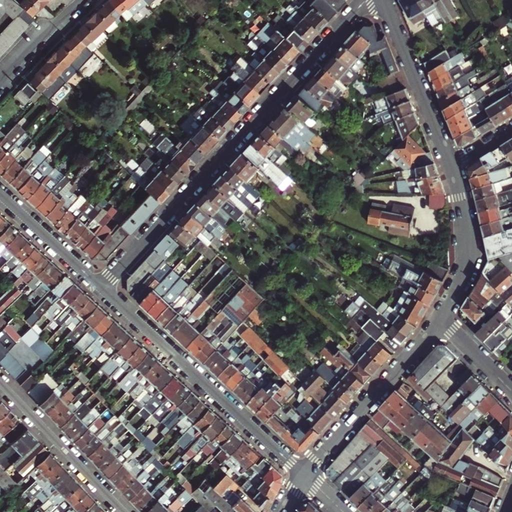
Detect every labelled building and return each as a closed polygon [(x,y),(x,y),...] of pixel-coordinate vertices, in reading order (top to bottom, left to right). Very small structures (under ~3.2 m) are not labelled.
[(1,0),(5,12),(13,20),(18,14),(23,9),(11,0),(1,0)] [(45,6),(38,0),(20,0),(18,2),(24,8),(33,18),(45,6)] [(146,5),(141,0),(111,0),(110,2),(122,15),(128,22),(146,5)] [(326,21),(309,5),(303,0),(298,0),(292,7),(317,31),(326,21)] [(336,11),(323,0),(313,0),(309,5),(326,21),(336,11)] [(323,0),(336,11),(345,1),(344,0),(323,0)] [(413,25),(427,18),(416,0),(401,0),(400,1),(410,20),(413,25)] [(431,25),(449,15),(440,0),(439,0),(436,2),(434,0),(416,0),(427,18),(431,25)] [(440,0),(449,15),(455,12),(448,0),(440,0)] [(105,32),(122,15),(110,2),(103,7),(91,17),(105,32)] [(287,24),(307,42),(317,31),(292,7),(289,5),(285,10),(293,17),(287,24)] [(23,9),(18,14),(30,25),(35,20),(33,18),(24,8),(23,9)] [(30,25),(18,14),(13,20),(24,31),(30,25)] [(298,51),(307,42),(287,24),(277,14),(272,19),(281,28),(278,32),(298,51)] [(98,47),(93,42),(105,32),(91,17),(78,29),(79,30),(74,34),(87,47),(93,53),(98,47)] [(24,31),(13,20),(7,26),(19,37),(24,31)] [(298,51),(278,32),(265,20),(260,25),(267,32),(272,36),(269,39),(273,42),(268,46),(287,64),(298,51)] [(378,37),(373,24),(364,22),(357,30),(373,44),(380,41),(386,39),(385,36),(378,37)] [(7,26),(2,32),(13,43),(19,37),(7,26)] [(489,35),(492,33),(488,26),(481,30),(486,37),(489,35)] [(250,46),(256,52),(279,73),(287,64),(268,46),(249,29),(243,36),(248,40),(252,44),(250,46)] [(345,44),(360,58),(373,44),(357,30),(345,44)] [(2,32),(0,34),(0,41),(8,49),(13,43),(2,32)] [(93,53),(87,47),(74,34),(69,39),(68,39),(57,50),(71,64),(77,69),(93,53)] [(480,41),(483,46),(492,41),(489,35),(486,37),(480,41)] [(373,44),(372,49),(371,56),(382,52),(391,75),(393,74),(399,71),(386,39),(380,41),(373,44)] [(8,49),(0,41),(0,52),(3,55),(8,49)] [(345,44),(336,52),(354,70),(363,61),(360,58),(345,44)] [(71,64),(57,50),(46,62),(65,81),(77,69),(71,64)] [(428,73),(451,59),(446,50),(424,63),(428,73)] [(279,73),(256,52),(253,56),(261,63),(255,70),(269,83),(279,73)] [(354,70),(336,52),(325,64),(348,85),(354,90),(364,79),(354,70)] [(428,73),(432,82),(456,68),(453,62),(463,56),(461,52),(451,59),(428,73)] [(269,83),(255,70),(246,62),(243,66),(238,61),(231,68),(259,94),(269,83)] [(49,98),(65,81),(46,62),(34,74),(35,75),(30,81),(49,98)] [(348,85),(325,64),(316,75),(339,96),(348,85)] [(460,65),(456,68),(432,82),(436,92),(464,76),(463,73),(460,65)] [(237,85),(238,83),(240,85),(233,92),(248,106),(259,94),(231,68),(227,73),(235,80),(233,82),(237,85)] [(457,91),(462,88),(460,83),(463,81),(475,75),(473,71),(464,76),(436,92),(440,101),(457,91)] [(380,79),(386,96),(399,91),(393,74),(391,75),(380,79)] [(331,107),(340,97),(339,96),(316,75),(298,94),(318,113),(327,104),(331,107)] [(154,81),(140,96),(144,100),(158,85),(154,81)] [(223,97),(241,114),(248,106),(233,92),(223,82),(214,89),(223,97)] [(27,83),(21,89),(31,99),(37,93),(27,83)] [(511,112),(511,94),(506,85),(505,83),(497,89),(503,99),(511,112)] [(376,100),(381,112),(410,100),(405,88),(399,91),(386,96),(376,100)] [(31,99),(21,89),(15,96),(25,106),(31,99)] [(218,100),(215,104),(234,122),(241,114),(223,97),(214,89),(211,93),(218,100)] [(448,120),(465,109),(479,100),(485,97),(481,90),(477,92),(475,90),(461,99),(444,110),(448,120)] [(440,101),(444,110),(461,99),(457,91),(440,101)] [(298,94),(288,105),(305,121),(311,115),(315,118),(318,113),(298,94)] [(496,127),(505,121),(495,104),(489,108),(485,101),(490,97),(488,94),(485,97),(479,100),(484,109),(489,117),(496,127)] [(137,108),(144,100),(140,96),(138,98),(132,105),(137,108)] [(207,111),(226,129),(234,122),(215,104),(206,96),(203,98),(209,103),(212,106),(207,111)] [(505,121),(511,117),(511,112),(503,99),(497,102),(495,99),(492,100),(495,104),(505,121)] [(385,124),(393,120),(414,112),(410,100),(381,112),(385,124)] [(209,103),(204,108),(207,111),(212,106),(209,103)] [(127,119),(137,108),(132,105),(123,114),(122,115),(127,119)] [(305,121),(288,105),(279,114),(310,142),(315,137),(318,133),(312,127),(308,124),(305,121)] [(452,129),(469,118),(465,109),(448,120),(452,129)] [(62,111),(58,115),(65,122),(69,118),(62,111)] [(192,116),(195,119),(217,140),(226,129),(207,111),(202,117),(193,111),(190,114),(192,116)] [(393,120),(402,142),(408,136),(419,124),(414,112),(393,120)] [(312,145),(310,142),(279,114),(276,118),(271,124),(285,136),(292,144),(295,146),(299,149),(303,145),(308,150),(312,145)] [(318,121),(315,118),(311,115),(305,121),(308,124),(312,127),(318,121)] [(473,127),(477,124),(473,115),(469,118),(452,129),(456,138),(473,127)] [(184,132),(195,119),(192,116),(180,129),(184,132)] [(478,139),(496,127),(489,117),(477,124),(473,127),(478,139)] [(69,118),(65,122),(72,129),(76,124),(69,118)] [(217,140),(195,119),(184,132),(187,135),(185,138),(203,155),(217,140)] [(0,160),(28,130),(20,122),(7,136),(0,143),(0,160)] [(285,136),(271,124),(262,133),(274,144),(276,146),(281,140),(297,155),(301,152),(299,149),(295,146),(292,144),(285,136)] [(463,148),(478,139),(473,127),(456,138),(459,145),(463,148)] [(29,129),(28,130),(0,160),(0,172),(2,174),(24,151),(20,148),(23,145),(33,134),(29,129)] [(271,147),(274,144),(262,133),(254,142),(272,159),(279,166),(283,163),(279,159),(281,156),(271,147)] [(182,135),(174,144),(195,163),(197,161),(203,155),(185,138),(182,135)] [(402,142),(395,149),(405,158),(411,165),(415,161),(416,166),(433,162),(429,152),(422,153),(425,151),(408,136),(402,142)] [(163,153),(173,143),(168,138),(158,149),(163,153)] [(511,145),(509,141),(501,146),(509,160),(511,165),(511,145)] [(149,157),(157,165),(177,183),(185,174),(170,160),(167,164),(161,159),(142,142),(138,146),(149,157)] [(272,159),(254,142),(245,152),(269,174),(280,185),(286,179),(269,163),(272,159)] [(45,143),(35,154),(9,181),(18,189),(40,166),(37,162),(42,157),(40,156),(49,147),(45,143)] [(170,160),(185,174),(195,163),(174,144),(173,143),(163,153),(165,155),(170,160)] [(276,146),(274,144),(271,147),(281,156),(284,153),(276,146)] [(488,170),(509,160),(501,146),(470,166),(468,171),(471,178),(488,173),(488,170)] [(24,151),(2,174),(9,181),(35,154),(34,152),(32,153),(28,158),(25,155),(29,150),(30,149),(28,147),(26,148),(24,151)] [(395,149),(392,152),(398,158),(401,162),(405,158),(395,149)] [(245,152),(233,165),(250,181),(257,173),(259,171),(261,173),(266,177),(269,174),(245,152)] [(390,166),(398,158),(392,152),(386,158),(384,160),(390,166)] [(167,164),(170,160),(165,155),(161,159),(167,164)] [(37,162),(40,166),(45,161),(42,157),(37,162)] [(149,157),(141,167),(148,174),(157,165),(149,157)] [(56,168),(61,163),(56,159),(50,165),(55,169),(56,168)] [(279,166),(272,159),(269,163),(286,179),(290,175),(289,174),(279,166)] [(128,165),(136,172),(141,167),(133,160),(128,165)] [(40,166),(18,189),(22,193),(28,198),(55,169),(50,165),(45,161),(40,166)] [(283,163),(279,166),(289,174),(293,170),(283,162),(283,163)] [(433,162),(416,166),(401,170),(402,178),(438,174),(433,162)] [(157,165),(148,174),(168,193),(177,183),(157,165)] [(233,165),(224,174),(241,189),(244,186),(258,199),(261,196),(263,193),(250,181),(233,165)] [(142,185),(151,194),(160,202),(168,193),(148,174),(141,167),(136,172),(144,179),(140,183),(142,185)] [(37,207),(63,179),(65,176),(56,168),(55,169),(28,198),(37,207)] [(488,173),(471,178),(474,189),(508,178),(505,168),(488,173)] [(366,178),(359,171),(350,180),(357,187),(361,184),(366,178)] [(132,176),(133,177),(140,183),(144,179),(136,172),(132,176)] [(241,189),(224,174),(216,183),(232,198),(235,194),(247,205),(258,216),(263,210),(255,203),(241,189)] [(393,186),(441,183),(438,174),(402,178),(392,180),(393,186)] [(280,185),(285,189),(294,179),(290,175),(286,179),(280,185)] [(477,200),(504,192),(502,187),(511,183),(511,176),(508,178),(474,189),(477,200)] [(66,181),(63,179),(37,207),(46,215),(68,191),(62,185),(66,181)] [(208,192),(223,207),(233,216),(234,217),(242,208),(232,198),(216,183),(208,192)] [(394,192),(430,193),(444,193),(445,193),(441,183),(393,186),(394,192)] [(146,199),(151,194),(142,185),(137,191),(146,199)] [(77,186),(72,191),(79,198),(82,195),(84,192),(77,186)] [(244,186),(241,189),(255,203),(258,199),(244,186)] [(68,191),(46,215),(55,223),(79,198),(72,191),(70,189),(68,191)] [(500,206),(511,202),(511,189),(504,192),(477,200),(480,212),(500,206)] [(223,207),(208,192),(199,202),(222,223),(229,229),(231,231),(234,229),(226,222),(228,221),(219,212),(223,207)] [(349,196),(345,192),(336,202),(340,205),(349,196)] [(444,193),(430,193),(429,208),(444,208),(444,193)] [(130,235),(160,202),(151,194),(146,199),(132,214),(121,226),(130,235)] [(232,198),(242,208),(244,209),(247,205),(235,194),(232,198)] [(82,195),(79,198),(55,223),(64,232),(91,203),(93,201),(89,198),(87,200),(82,195)] [(73,241),(104,208),(107,204),(103,200),(96,208),(91,203),(64,232),(73,241)] [(195,207),(190,211),(218,237),(220,239),(225,233),(218,227),(222,223),(199,202),(195,207)] [(393,212),(373,209),(370,222),(391,226),(390,231),(410,235),(415,208),(395,204),(393,212)] [(480,214),(483,226),(511,216),(511,207),(502,211),(500,208),(500,206),(480,212),(480,214)] [(108,212),(104,208),(73,241),(82,249),(103,227),(113,216),(117,211),(113,207),(108,212)] [(219,212),(228,221),(233,216),(223,207),(219,212)] [(91,258),(121,226),(132,214),(126,208),(116,219),(106,229),(103,227),(82,249),(91,258)] [(218,237),(190,211),(182,221),(199,236),(202,240),(210,247),(214,242),(218,237)] [(3,216),(0,219),(0,234),(10,223),(3,216)] [(113,216),(103,227),(106,229),(116,219),(113,216)] [(485,238),(511,229),(511,216),(483,226),(485,238)] [(325,220),(314,231),(320,234),(331,223),(325,220)] [(199,236),(182,221),(170,233),(180,243),(190,253),(196,247),(202,240),(199,236)] [(0,245),(2,243),(5,245),(19,231),(17,229),(10,223),(0,234),(0,245)] [(218,227),(225,233),(229,229),(222,223),(218,227)] [(130,235),(121,226),(91,258),(96,260),(106,260),(130,235)] [(499,256),(511,250),(511,229),(485,238),(490,259),(499,256)] [(5,245),(7,247),(21,233),(19,231),(5,245)] [(7,247),(15,254),(28,240),(21,233),(7,247)] [(180,243),(170,233),(157,248),(167,257),(180,243)] [(218,237),(214,242),(221,248),(225,243),(220,239),(218,237)] [(28,240),(15,254),(22,261),(36,246),(28,240)] [(205,252),(210,247),(202,240),(196,247),(204,254),(205,252)] [(304,242),(301,245),(307,250),(311,247),(304,242)] [(307,250),(301,245),(300,245),(297,249),(306,257),(310,253),(307,250)] [(17,266),(14,269),(17,272),(19,270),(27,262),(31,266),(43,253),(36,246),(22,261),(17,266)] [(2,253),(5,256),(10,259),(15,254),(7,247),(2,253)] [(210,247),(205,252),(214,260),(219,255),(210,247)] [(153,273),(160,266),(167,257),(157,248),(128,279),(129,292),(133,295),(153,273)] [(511,270),(511,250),(499,256),(511,270)] [(24,273),(31,281),(51,260),(43,253),(31,266),(24,273)] [(371,260),(409,280),(422,287),(436,294),(449,269),(425,260),(420,267),(392,253),(388,259),(376,253),(371,260)] [(10,259),(12,262),(17,266),(22,261),(15,254),(10,259)] [(511,270),(499,256),(490,259),(483,273),(505,299),(508,302),(511,307),(511,270)] [(7,268),(12,262),(10,259),(4,265),(7,268)] [(44,282),(44,281),(58,267),(51,260),(31,281),(29,283),(32,287),(34,284),(40,278),(44,282)] [(27,262),(19,270),(23,274),(24,273),(31,266),(27,262)] [(218,273),(225,280),(235,270),(227,262),(218,273)] [(160,266),(153,273),(163,282),(169,276),(170,275),(160,266)] [(58,267),(44,281),(48,285),(51,288),(65,274),(58,267)] [(169,276),(163,282),(143,304),(151,312),(173,288),(178,282),(182,278),(174,271),(170,275),(169,276)] [(25,278),(23,280),(28,284),(29,283),(31,281),(24,273),(23,274),(22,276),(25,278)] [(143,304),(163,282),(153,273),(133,295),(143,304)] [(505,299),(483,273),(476,286),(497,306),(505,299)] [(51,288),(50,289),(56,295),(51,299),(50,299),(27,323),(31,327),(37,321),(43,315),(49,308),(55,303),(74,282),(65,274),(51,288)] [(14,285),(17,288),(23,280),(25,278),(22,276),(14,285)] [(40,278),(34,284),(38,288),(41,285),(44,282),(40,278)] [(178,282),(173,288),(151,312),(159,319),(190,286),(182,278),(178,282)] [(420,291),(422,287),(409,280),(407,283),(420,291)] [(58,316),(64,309),(82,290),(79,286),(74,282),(55,303),(49,308),(43,315),(52,323),(53,321),(58,316)] [(257,289),(249,283),(220,314),(215,319),(219,323),(221,320),(223,323),(227,326),(225,328),(231,334),(235,330),(243,322),(256,308),(260,304),(265,297),(257,289)] [(436,294),(422,287),(420,291),(407,283),(405,288),(403,290),(405,291),(430,306),(436,294)] [(0,312),(9,304),(21,292),(17,288),(14,285),(0,297),(0,312)] [(167,327),(192,300),(195,297),(198,294),(194,289),(190,286),(159,319),(167,327)] [(260,286),(257,289),(265,297),(269,294),(260,286)] [(497,306),(476,286),(470,297),(490,317),(499,308),(497,306)] [(56,295),(50,289),(46,294),(50,299),(51,299),(56,295)] [(82,290),(64,309),(58,316),(53,321),(52,323),(59,330),(65,323),(71,316),(90,297),(82,290)] [(430,306),(405,291),(398,303),(401,305),(397,311),(400,313),(418,327),(430,306)] [(39,301),(32,294),(28,299),(35,305),(39,301)] [(167,327),(175,334),(203,304),(206,301),(198,294),(195,297),(192,300),(167,327)] [(72,321),(77,326),(98,304),(90,297),(71,316),(65,323),(59,330),(61,332),(67,325),(72,321)] [(490,317),(470,297),(463,309),(475,321),(470,328),(476,334),(491,319),(490,317)] [(206,301),(203,304),(175,334),(189,348),(202,333),(196,328),(202,322),(206,317),(214,308),(206,301)] [(74,344),(106,311),(98,304),(77,326),(73,330),(71,332),(67,337),(74,344)] [(256,308),(262,314),(266,309),(260,304),(256,308)] [(379,342),(387,333),(363,311),(356,304),(347,313),(366,330),(370,334),(379,342)] [(374,306),(366,314),(387,333),(401,346),(409,336),(386,316),(383,314),(374,306)] [(390,306),(387,309),(396,317),(400,313),(397,311),(394,309),(390,306)] [(418,327),(400,313),(396,317),(387,309),(383,314),(386,316),(409,336),(418,327)] [(476,334),(484,342),(501,324),(507,317),(500,310),(491,319),(476,334)] [(94,341),(115,319),(106,311),(74,344),(71,348),(80,357),(86,351),(94,341)] [(94,341),(102,349),(123,327),(115,319),(94,341)] [(202,333),(189,348),(198,355),(216,334),(218,336),(220,334),(221,332),(217,329),(223,323),(221,320),(219,323),(215,319),(208,328),(202,333)] [(36,332),(39,336),(45,330),(37,321),(31,327),(36,332)] [(67,325),(73,330),(77,326),(72,321),(67,325)] [(196,328),(202,333),(208,328),(202,322),(196,328)] [(301,384),(243,322),(235,330),(244,339),(254,350),(256,353),(279,377),(283,373),(297,388),(301,384)] [(0,331),(0,357),(7,351),(21,337),(8,323),(5,327),(0,331)] [(511,344),(511,343),(508,339),(511,336),(511,333),(507,328),(506,329),(501,324),(484,342),(499,357),(511,344)] [(26,342),(36,332),(31,327),(21,337),(26,342)] [(109,358),(131,335),(123,327),(102,349),(101,351),(96,356),(104,364),(109,358)] [(366,330),(356,340),(361,344),(370,334),(366,330)] [(39,336),(36,332),(26,342),(30,346),(40,337),(39,336)] [(223,337),(220,334),(218,336),(216,334),(198,355),(201,359),(205,362),(224,342),(224,341),(222,339),(223,337)] [(362,346),(383,365),(393,355),(379,342),(370,334),(361,344),(362,346)] [(111,373),(118,365),(139,342),(131,335),(109,358),(104,364),(100,368),(97,372),(105,380),(111,373)] [(45,342),(40,337),(30,346),(35,351),(45,342)] [(224,341),(224,342),(230,347),(234,343),(228,338),(224,341)] [(94,341),(86,351),(89,353),(86,356),(92,361),(96,356),(101,351),(102,349),(94,341)] [(233,350),(239,344),(236,341),(234,343),(230,347),(224,342),(205,362),(214,370),(233,350)] [(39,356),(49,346),(46,343),(45,342),(35,351),(39,356)] [(129,372),(149,351),(139,342),(118,365),(111,373),(120,381),(129,372)] [(374,376),(353,356),(350,353),(346,350),(338,342),(329,351),(365,385),(374,376)] [(434,381),(447,367),(457,357),(445,345),(438,345),(410,376),(419,385),(425,390),(434,381)] [(39,356),(44,360),(53,351),(49,346),(39,356)] [(323,362),(341,379),(357,394),(365,385),(329,351),(324,346),(319,351),(327,358),(323,362)] [(362,346),(353,356),(374,376),(383,365),(362,346)] [(233,350),(214,370),(221,377),(238,358),(240,356),(233,350)] [(0,364),(1,366),(12,356),(7,351),(0,357),(0,364)] [(137,380),(157,358),(152,354),(149,351),(129,372),(132,375),(122,386),(127,391),(137,380)] [(240,356),(238,358),(245,365),(247,362),(249,361),(242,354),(240,356)] [(6,370),(16,360),(12,356),(1,366),(6,370)] [(447,367),(453,373),(463,363),(457,357),(447,367)] [(146,388),(165,366),(157,358),(137,380),(140,383),(130,394),(136,399),(146,388)] [(228,383),(245,365),(238,358),(221,377),(228,383)] [(21,365),(16,360),(6,370),(10,375),(21,365)] [(85,368),(76,361),(70,368),(78,376),(81,372),(85,368)] [(235,391),(253,372),(258,367),(253,363),(251,366),(247,362),(245,365),(228,383),(235,391)] [(357,394),(341,379),(323,362),(318,367),(315,370),(324,379),(333,388),(348,404),(357,394)] [(25,370),(21,365),(10,375),(15,380),(25,370)] [(144,407),(148,403),(174,374),(165,366),(146,388),(149,391),(139,402),(144,407)] [(458,379),(464,384),(474,373),(469,368),(458,379)] [(314,391),(324,379),(315,370),(302,385),(311,394),(314,398),(318,394),(314,391)] [(89,380),(81,372),(78,376),(80,379),(85,384),(89,380)] [(116,387),(124,395),(127,391),(122,386),(132,375),(129,372),(120,381),(116,387)] [(243,397),(260,379),(253,372),(235,391),(243,397)] [(20,385),(27,392),(38,381),(31,373),(20,385)] [(38,381),(27,392),(38,404),(57,387),(57,386),(45,373),(38,381)] [(462,401),(463,403),(483,383),(474,373),(464,384),(450,397),(441,406),(444,409),(449,414),(462,401)] [(161,405),(182,382),(174,374),(148,403),(151,406),(146,411),(151,415),(161,405)] [(250,404),(265,388),(268,386),(272,382),(264,375),(260,379),(243,397),(250,404)] [(416,388),(419,385),(410,376),(407,379),(416,388)] [(124,395),(132,402),(133,401),(136,399),(130,394),(140,383),(137,380),(127,391),(124,395)] [(45,411),(67,390),(74,384),(71,381),(61,391),(57,387),(38,404),(45,411)] [(429,394),(431,396),(440,387),(434,381),(425,390),(429,394)] [(191,390),(182,382),(161,405),(151,415),(150,417),(149,418),(158,426),(167,416),(176,406),(191,390)] [(454,419),(459,424),(492,392),(483,383),(463,403),(462,401),(449,414),(454,419)] [(67,390),(70,394),(77,387),(74,384),(67,390)] [(259,412),(277,394),(282,388),(278,384),(272,390),(270,393),(265,388),(250,404),(259,412)] [(267,420),(279,407),(284,401),(293,392),(286,384),(282,388),(277,394),(259,412),(267,420)] [(297,388),(296,389),(298,391),(296,398),(299,402),(295,407),(308,421),(310,423),(313,426),(321,434),(334,419),(319,403),(312,412),(303,402),(311,394),(302,385),(301,384),(297,388)] [(425,397),(429,394),(425,390),(419,385),(416,388),(425,397)] [(409,401),(406,398),(409,395),(400,387),(389,399),(400,410),(409,401)] [(435,400),(436,401),(445,392),(440,387),(431,396),(432,397),(435,400)] [(142,410),(144,407),(139,402),(149,391),(146,388),(136,399),(133,401),(142,410)] [(348,404),(333,388),(319,403),(334,419),(337,416),(348,404)] [(70,394),(67,390),(45,411),(52,419),(70,402),(65,398),(70,394)] [(182,418),(200,398),(191,390),(176,406),(179,408),(172,415),(173,416),(171,419),(166,424),(172,429),(182,418)] [(436,401),(441,406),(450,397),(445,392),(436,401)] [(488,412),(490,410),(500,400),(492,392),(459,424),(464,429),(468,432),(471,429),(468,425),(475,417),(479,421),(483,417),(488,412)] [(65,398),(70,402),(74,398),(70,394),(65,398)] [(110,410),(115,405),(107,396),(102,401),(108,407),(110,410)] [(184,434),(210,407),(200,398),(182,418),(189,424),(181,432),(184,434)] [(388,424),(392,419),(400,410),(389,399),(373,416),(380,424),(382,427),(384,429),(388,424)] [(0,417),(8,409),(0,401),(0,400),(0,417)] [(400,410),(411,419),(424,405),(419,400),(414,406),(409,401),(400,410)] [(441,412),(444,409),(441,406),(436,401),(435,400),(432,403),(441,412)] [(511,411),(500,400),(490,410),(497,416),(511,431),(511,411)] [(59,426),(77,409),(70,402),(52,419),(56,423),(59,426)] [(66,433),(84,416),(86,414),(81,409),(86,404),(84,402),(77,409),(59,426),(66,433)] [(150,417),(151,415),(146,411),(151,406),(148,403),(144,407),(142,410),(150,417)] [(91,409),(86,404),(81,409),(86,414),(91,409)] [(421,429),(429,419),(435,413),(424,404),(424,405),(411,419),(421,429)] [(179,408),(176,406),(167,416),(171,419),(173,416),(172,415),(179,408)] [(108,407),(105,410),(112,417),(114,414),(110,410),(108,407)] [(187,445),(188,444),(216,413),(210,407),(184,434),(180,439),(187,445)] [(291,429),(296,423),(294,421),(279,407),(267,420),(285,436),(291,429)] [(84,416),(87,418),(95,411),(92,408),(91,409),(86,414),(84,416)] [(18,420),(8,409),(0,417),(0,436),(6,430),(18,420)] [(402,428),(411,419),(400,410),(392,419),(402,428)] [(494,418),(497,416),(490,410),(488,412),(494,418)] [(216,413),(188,444),(191,447),(186,453),(190,456),(193,459),(203,448),(206,445),(211,440),(227,423),(216,413)] [(110,418),(117,425),(121,421),(118,418),(114,414),(112,417),(110,418)] [(126,426),(130,423),(121,414),(118,418),(121,421),(126,426)] [(87,418),(84,416),(66,433),(73,440),(86,428),(82,423),(87,418)] [(511,446),(511,431),(497,416),(494,418),(499,423),(494,428),(511,446)] [(80,447),(94,434),(90,429),(98,422),(101,420),(98,417),(91,423),(86,428),(73,440),(80,447)] [(491,425),(489,424),(483,417),(479,421),(487,429),(491,425)] [(86,428),(91,423),(87,418),(82,423),(86,428)] [(494,428),(499,423),(494,418),(489,424),(491,425),(494,428)] [(306,451),(321,434),(313,426),(307,433),(301,428),(302,427),(296,419),(294,421),(296,423),(291,429),(285,436),(300,451),(306,451)] [(388,424),(397,433),(402,428),(392,419),(388,424)] [(413,438),(421,429),(411,419),(402,428),(413,438)] [(432,439),(441,430),(429,419),(421,429),(432,439)] [(464,429),(459,424),(454,419),(451,422),(461,432),(464,429)] [(0,466),(2,469),(3,470),(37,439),(24,426),(18,420),(6,430),(14,439),(10,443),(12,445),(15,449),(0,462),(0,466)] [(377,433),(380,429),(370,420),(367,424),(377,433)] [(310,423),(308,421),(302,427),(301,428),(307,433),(313,426),(310,423)] [(94,434),(100,428),(102,426),(98,422),(90,429),(94,434)] [(134,435),(137,431),(130,423),(126,426),(129,429),(134,435)] [(211,440),(218,447),(234,429),(227,423),(211,440)] [(391,445),(387,442),(377,433),(367,424),(358,434),(371,445),(388,461),(397,469),(407,460),(403,457),(394,448),(391,445)] [(511,461),(511,459),(511,446),(494,428),(491,425),(487,429),(483,433),(511,461)] [(86,455),(104,438),(101,436),(104,433),(102,431),(100,428),(94,434),(80,447),(86,455)] [(130,442),(136,436),(134,435),(129,429),(123,435),(130,442)] [(221,450),(217,454),(207,465),(213,471),(218,466),(244,438),(234,429),(218,447),(221,450)] [(387,442),(391,439),(380,429),(377,433),(387,442)] [(424,448),(432,439),(421,429),(413,438),(424,448)] [(500,487),(504,478),(488,471),(470,463),(469,465),(460,461),(475,440),(468,432),(464,429),(461,432),(458,435),(453,441),(455,442),(447,452),(438,461),(500,487)] [(507,471),(511,461),(483,433),(480,429),(478,431),(482,436),(483,438),(478,443),(507,471)] [(137,431),(134,435),(136,436),(138,439),(143,443),(146,440),(146,439),(138,430),(137,431)] [(447,452),(455,442),(453,441),(458,435),(453,430),(447,435),(441,430),(432,439),(447,452)] [(366,451),(371,445),(358,434),(353,440),(366,451)] [(94,462),(113,444),(106,436),(104,438),(86,455),(94,462)] [(129,449),(138,439),(136,436),(130,442),(124,448),(120,451),(101,469),(108,477),(128,457),(124,453),(129,449)] [(154,448),(157,446),(148,437),(146,440),(143,443),(146,447),(151,452),(154,448)] [(218,466),(226,473),(252,446),(244,438),(218,466)] [(37,439),(3,470),(6,473),(11,479),(16,483),(24,476),(49,452),(37,439)] [(180,439),(178,441),(185,448),(187,445),(180,439)] [(438,461),(447,452),(432,439),(424,448),(438,461)] [(101,469),(120,451),(115,446),(119,442),(117,440),(113,444),(94,462),(101,469)] [(206,445),(208,446),(213,452),(214,451),(218,447),(211,440),(206,445)] [(361,456),(366,451),(353,440),(348,445),(361,456)] [(115,446),(120,451),(124,448),(119,442),(115,446)] [(134,458),(146,447),(143,443),(133,453),(131,454),(134,458)] [(0,462),(15,449),(12,445),(0,455),(0,462)] [(347,488),(354,495),(377,472),(388,461),(371,445),(366,451),(361,456),(356,460),(350,466),(346,471),(341,476),(334,482),(344,492),(347,488)] [(356,460),(361,456),(348,445),(344,450),(356,460)] [(403,457),(407,453),(398,445),(394,448),(403,457)] [(252,446),(226,473),(234,481),(242,472),(244,471),(249,465),(260,454),(252,446)] [(154,448),(151,452),(156,458),(160,461),(163,457),(154,448)] [(133,453),(129,449),(124,453),(128,457),(131,454),(133,453)] [(350,466),(356,460),(344,450),(339,456),(350,466)] [(49,452),(24,476),(31,484),(56,460),(49,452)] [(412,465),(416,461),(407,453),(403,457),(407,460),(412,465)] [(138,462),(134,458),(131,454),(128,457),(135,465),(138,462)] [(249,465),(256,471),(277,492),(281,483),(282,474),(260,454),(249,465)] [(346,471),(350,466),(339,456),(335,461),(346,471)] [(115,484),(135,465),(128,457),(108,477),(115,484)] [(163,457),(160,461),(163,465),(166,468),(170,464),(163,457)] [(56,460),(31,484),(23,491),(30,499),(33,496),(38,492),(64,468),(56,460)] [(341,476),(346,471),(335,461),(330,467),(341,476)] [(496,497),(500,487),(438,461),(434,471),(461,482),(496,497)] [(121,491),(142,471),(135,465),(115,484),(121,491)] [(163,465),(159,469),(166,477),(170,472),(166,468),(163,465)] [(0,485),(6,492),(16,483),(11,479),(6,473),(3,470),(2,469),(0,466),(0,485)] [(430,480),(433,473),(425,466),(423,468),(419,471),(422,473),(430,480)] [(334,482),(341,476),(330,467),(328,469),(328,477),(334,482)] [(42,497),(45,500),(72,476),(64,468),(38,492),(33,496),(30,499),(35,503),(42,497)] [(144,469),(142,471),(121,491),(128,498),(148,480),(151,476),(144,469)] [(247,474),(246,476),(272,501),(277,492),(256,471),(250,477),(247,474)] [(266,511),(272,501),(246,476),(242,472),(234,481),(238,485),(265,511),(266,511)] [(360,507),(378,488),(386,480),(377,472),(354,495),(351,499),(360,507)] [(187,481),(179,473),(175,478),(183,485),(187,481)] [(226,473),(215,485),(240,511),(253,511),(232,490),(238,485),(234,481),(226,473)] [(411,484),(418,492),(430,480),(422,473),(411,484)] [(57,503),(79,483),(72,476),(45,500),(38,507),(41,510),(42,511),(47,511),(52,508),(57,503)] [(135,505),(158,484),(154,480),(151,483),(148,480),(128,498),(135,505)] [(391,489),(393,487),(386,480),(378,488),(386,495),(391,489)] [(183,485),(184,487),(186,489),(191,494),(196,490),(187,481),(183,485)] [(368,511),(383,511),(399,497),(394,493),(402,485),(399,482),(393,487),(391,489),(386,495),(368,511)] [(470,505),(486,511),(489,511),(496,497),(461,482),(458,488),(456,487),(455,490),(466,495),(467,493),(474,496),(470,505)] [(63,511),(86,491),(79,483),(57,503),(52,508),(47,511),(63,511)] [(141,511),(163,492),(164,492),(159,487),(161,485),(159,483),(158,484),(135,505),(141,511)] [(201,484),(196,490),(191,494),(192,495),(201,505),(208,511),(215,504),(222,511),(220,511),(240,511),(215,485),(214,484),(207,491),(201,484)] [(164,492),(163,492),(169,498),(170,497),(171,499),(175,495),(168,488),(166,490),(164,492)] [(351,499),(354,495),(347,488),(344,492),(351,499)] [(360,507),(364,511),(368,511),(386,495),(378,488),(360,507)] [(173,511),(192,495),(191,494),(186,489),(182,493),(177,498),(161,511),(173,511)] [(86,491),(63,511),(80,511),(94,499),(86,491)] [(161,511),(177,498),(175,495),(171,499),(170,497),(169,498),(163,492),(141,511),(161,511)] [(383,511),(398,511),(407,503),(409,501),(406,499),(404,501),(399,496),(399,497),(383,511)] [(42,497),(35,503),(38,507),(45,500),(42,497)] [(95,511),(101,507),(94,499),(80,511),(95,511)] [(463,511),(486,511),(470,505),(456,499),(455,503),(457,504),(455,509),(463,511)] [(321,511),(311,502),(304,504),(300,511),(301,511),(321,511)] [(398,511),(403,511),(404,511),(410,506),(407,503),(398,511)]
